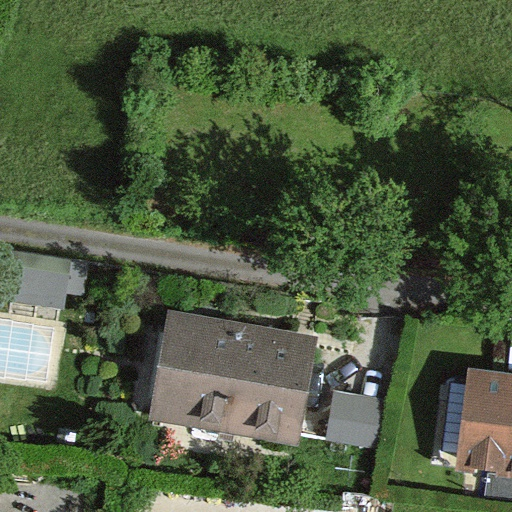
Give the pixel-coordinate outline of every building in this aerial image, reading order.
[(83,263),(9,255),(4,298),(56,303),(57,293),(79,295),(83,263)] [(160,423),(184,426),(197,334),(172,331),(160,423)] [(197,334),(184,426),(294,442),(307,350),(197,334)] [(511,388),(478,385),(468,468),(511,472),(511,388)] [(358,398),(333,394),(327,434),(377,441),(383,401),(358,398)]
